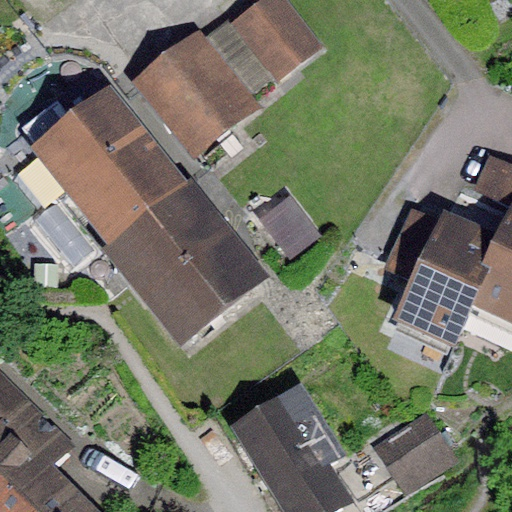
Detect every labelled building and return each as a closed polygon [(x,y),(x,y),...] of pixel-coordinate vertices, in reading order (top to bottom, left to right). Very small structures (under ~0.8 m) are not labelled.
[(277,0),(274,0),(238,28),(275,77),(314,47),(277,0)] [(11,33),(0,35),(0,70),(17,68),(24,49),(11,33)] [(240,117),(189,54),(148,87),(199,149),(240,117)] [(56,107),(25,133),(115,246),(180,195),(186,190),(165,164),(159,168),(109,104),(77,129),(56,107)] [(474,305),(511,322),(511,174),(493,166),(481,193),(511,207),(511,221),(499,251),(474,305)] [(180,195),(115,246),(188,340),(255,287),(203,221),(201,222),(180,195)] [(265,225),(290,257),(316,237),(291,205),(265,225)] [(400,321),(455,346),(474,305),(499,251),(444,226),(442,230),(415,218),(390,273),(417,285),(400,321)] [(35,288),(58,290),(59,267),(36,266),(35,288)] [(0,511),(79,511),(43,476),(69,450),(0,381),(0,511)] [(297,396),(240,431),(289,511),(339,511),(343,510),(321,474),(338,463),(297,396)] [(451,455),(428,420),(380,451),(403,486),(451,455)]
